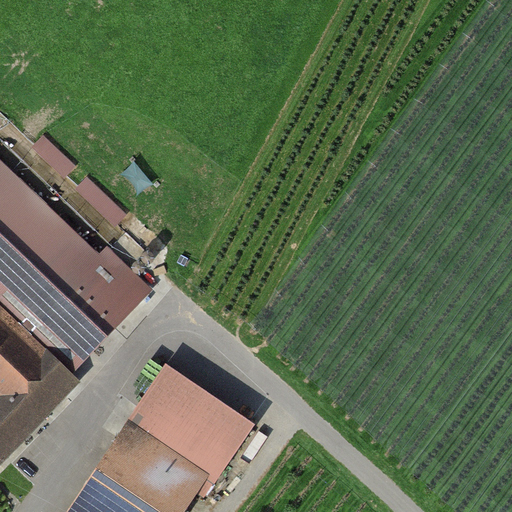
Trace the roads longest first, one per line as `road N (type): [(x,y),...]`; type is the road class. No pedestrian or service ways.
road 1 (residential): [(418,511),(186,314)]
road 2 (residential): [(28,511),(138,342),(169,315),(186,314)]
